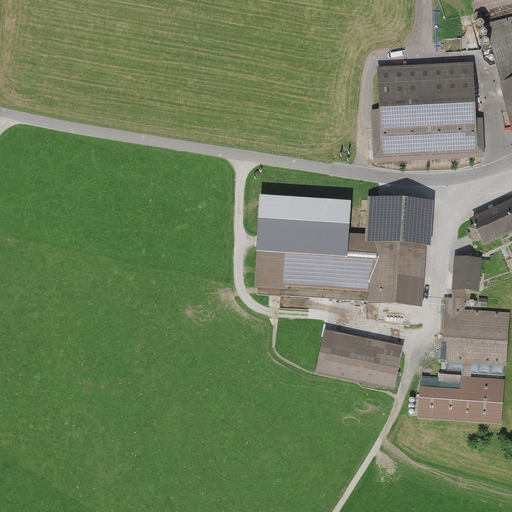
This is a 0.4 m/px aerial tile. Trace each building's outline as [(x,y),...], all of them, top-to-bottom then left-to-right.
[(511,0),(473,0),(478,15),(511,5),(511,0)] [(511,18),(488,24),(511,119),(511,18)] [(477,64),(380,69),(382,109),(374,110),(377,160),(489,154),(487,119),(480,120),(477,64)] [(292,207),(263,205),(258,281),(380,289),(379,303),(421,305),(423,276),(416,275),(418,244),(425,245),(427,204),(376,201),(374,240),(347,238),(349,210),(320,208),(321,202),(293,200),(292,207)] [(511,233),(511,201),(504,205),(477,216),(489,244),(511,233)] [(423,386),(421,418),(505,424),(508,381),(473,379),(474,363),(508,365),(511,313),(466,310),(467,291),(483,292),(485,258),(472,257),(457,256),(454,299),(447,298),(444,342),(450,343),(449,361),(466,362),(464,378),(441,376),(440,382),(463,384),(463,389),(423,386)] [(407,347),(329,330),(319,371),(398,389),(407,347)]
